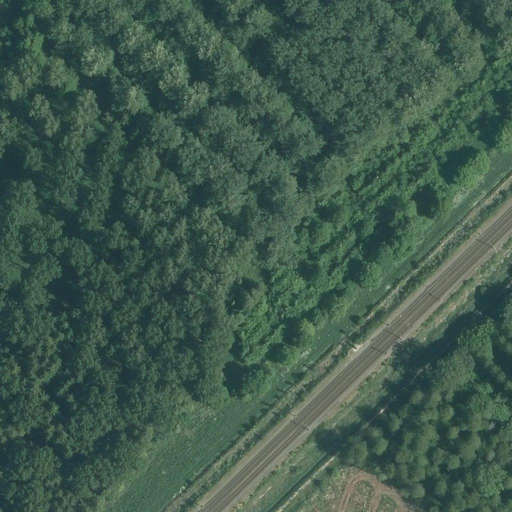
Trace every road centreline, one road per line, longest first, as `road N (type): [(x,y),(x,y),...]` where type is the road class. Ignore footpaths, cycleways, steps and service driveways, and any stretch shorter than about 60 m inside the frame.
road 1 (track): [(143,511),(511,156)]
road 2 (track): [(172,511),(511,180)]
road 3 (track): [(511,257),(251,511)]
road 4 (track): [(511,286),(279,511)]
